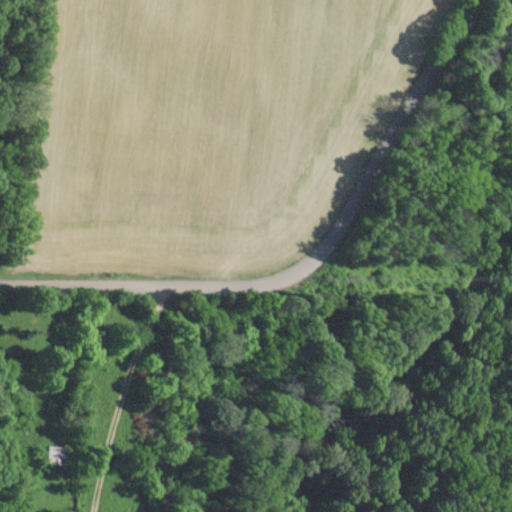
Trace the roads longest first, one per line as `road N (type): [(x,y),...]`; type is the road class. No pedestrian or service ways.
road 1 (residential): [(0,283),(246,281)]
road 2 (residential): [(160,283),(160,305),(109,442),(96,511)]
road 3 (residential): [(367,181),(466,0)]
road 4 (residential): [(160,305),(219,310),(235,351),(201,434)]
road 5 (residential): [(246,281),(283,280),(332,246),(367,181)]
